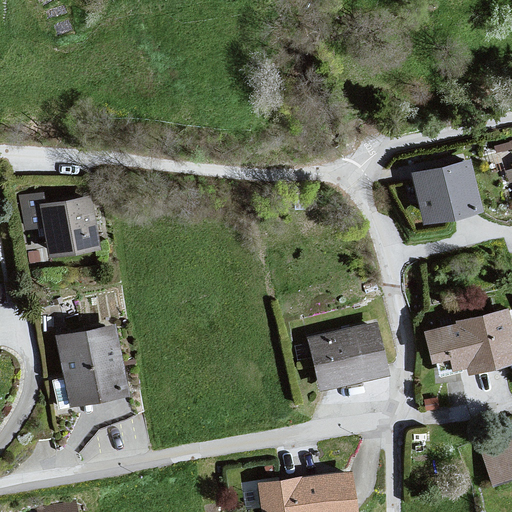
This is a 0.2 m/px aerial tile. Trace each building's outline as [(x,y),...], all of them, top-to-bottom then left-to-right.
[(511,133),(497,139),(502,153),(511,149),(511,133)] [(468,162),(410,176),(422,229),(481,215),(468,162)] [(87,200),(36,209),(46,263),(96,254),(87,200)] [(511,341),(503,310),(422,333),(436,385),(511,363),(511,341)] [(372,328),(304,342),(315,394),(383,380),(372,328)] [(112,331),(52,341),(64,412),(124,402),(112,331)] [(511,442),(478,452),(488,488),(511,481),(511,442)] [(352,511),(347,475),(256,489),(259,511),(352,511)]
